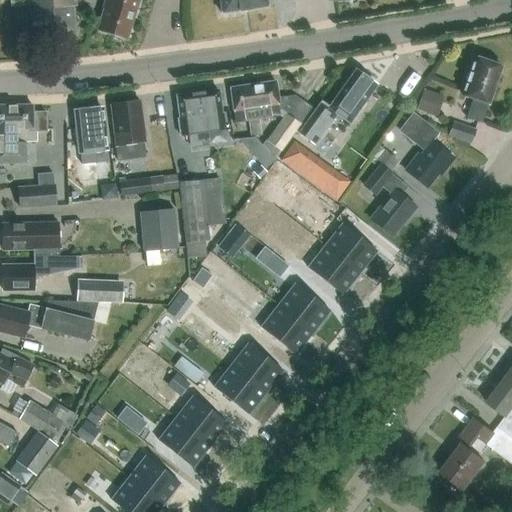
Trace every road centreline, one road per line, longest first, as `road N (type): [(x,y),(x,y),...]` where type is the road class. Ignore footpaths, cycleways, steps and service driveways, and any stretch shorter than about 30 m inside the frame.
road 1 (tertiary): [(511,12),(0,87)]
road 2 (residential): [(238,511),(511,153)]
road 3 (residential): [(339,511),(511,290)]
